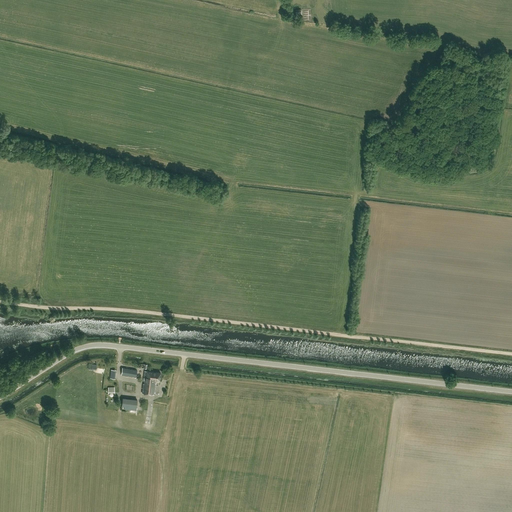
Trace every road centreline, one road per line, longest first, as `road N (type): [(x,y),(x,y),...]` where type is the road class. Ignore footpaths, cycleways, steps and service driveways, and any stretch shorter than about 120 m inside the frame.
road 1 (unclassified): [(511,391),(102,344),(72,351),(0,397)]
road 2 (track): [(44,307),(511,354)]
